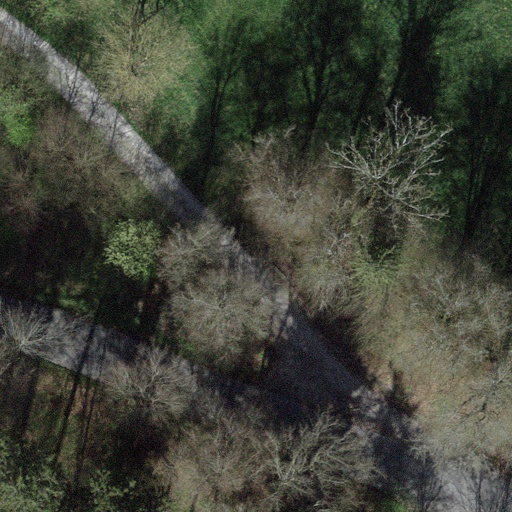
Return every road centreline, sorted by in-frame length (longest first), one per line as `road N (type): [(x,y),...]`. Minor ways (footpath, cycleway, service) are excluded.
road 1 (track): [(447,480),(358,397),(78,87),(0,23)]
road 2 (tertiary): [(0,322),(511,505)]
